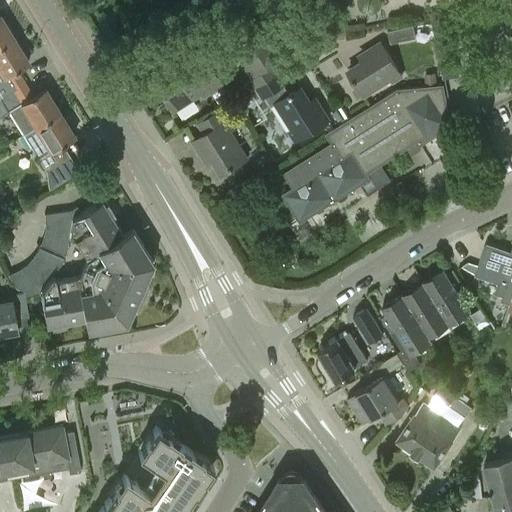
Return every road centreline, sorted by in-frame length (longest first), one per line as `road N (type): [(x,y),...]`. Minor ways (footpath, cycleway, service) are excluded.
road 1 (residential): [(249,351),(40,0)]
road 2 (residential): [(249,351),(402,253),(511,198)]
road 3 (residential): [(367,511),(249,351)]
road 4 (residential): [(0,386),(115,365),(188,374)]
road 5 (residential): [(188,374),(240,467),(219,511)]
